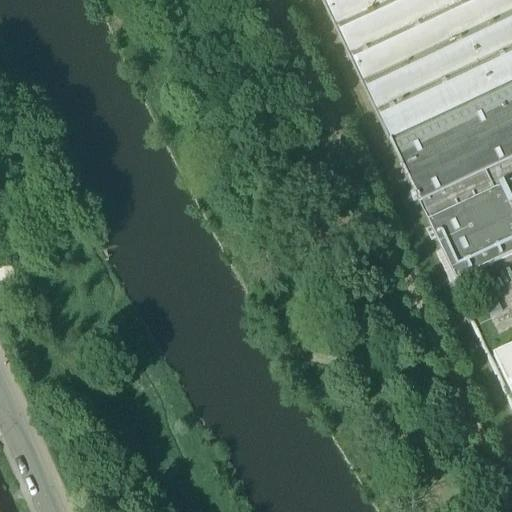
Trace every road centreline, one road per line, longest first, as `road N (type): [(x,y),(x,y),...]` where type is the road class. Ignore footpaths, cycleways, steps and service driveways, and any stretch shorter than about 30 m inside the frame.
road 1 (track): [(511,505),(269,0)]
road 2 (residential): [(61,511),(0,378)]
